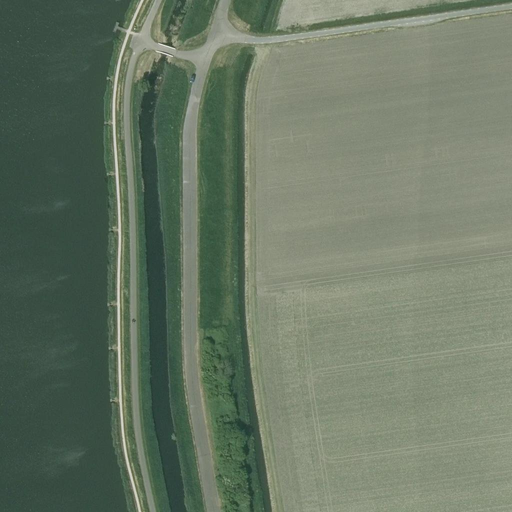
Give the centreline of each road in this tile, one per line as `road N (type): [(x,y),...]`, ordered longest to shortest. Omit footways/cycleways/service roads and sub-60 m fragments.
road 1 (unclassified): [(215,511),(194,397),(189,120),(216,34)]
road 2 (unclassified): [(216,34),(262,41),(511,7)]
